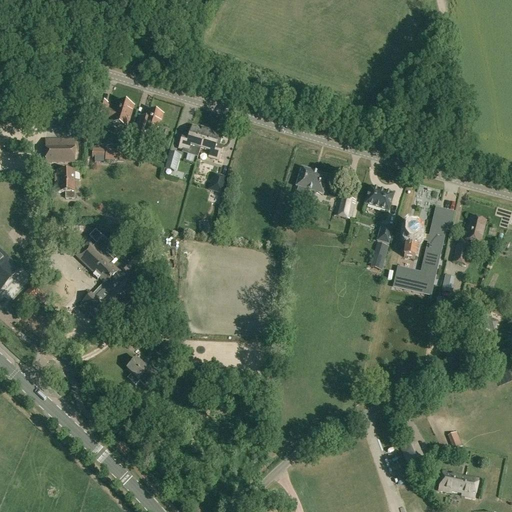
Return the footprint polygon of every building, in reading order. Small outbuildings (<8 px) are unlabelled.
[(126,128),(133,107),(117,102),(114,112),(107,110),(108,106),(98,103),(94,118),(103,121),(104,119),(112,121),(111,123),(126,128)] [(162,116),(148,112),(146,120),(140,119),(133,139),(145,143),(147,135),(156,137),(158,128),(160,127),(162,123),(161,121),(162,116)] [(190,146),(200,149),(206,130),(200,128),(200,130),(192,127),(189,137),(183,135),(179,149),(188,152),(190,146)] [(219,137),(219,135),(211,133),(211,131),(206,130),(200,149),(210,152),(209,158),(218,161),(223,146),(219,145),(221,138),(219,137)] [(46,164),(74,164),(73,140),(45,141),(46,164)] [(104,150),(92,149),(92,160),(104,160),(104,150)] [(125,151),(105,149),(105,161),(124,163),(125,151)] [(165,168),(165,169),(174,171),(179,157),(169,154),(165,168)] [(308,191),(323,196),(329,177),(301,169),(296,187),(298,188),(296,196),(306,199),(308,191)] [(74,193),(75,193),(74,172),(57,172),(57,176),(54,176),(54,183),(57,183),(57,193),(66,193),(66,199),(74,199),(74,193)] [(222,194),(227,179),(214,175),(210,190),(222,194)] [(370,188),(364,205),(388,213),(394,195),(370,188)] [(351,221),(355,201),(338,197),(333,217),(351,221)] [(415,260),(418,244),(418,243),(419,242),(429,244),(421,278),(399,272),(396,285),(430,292),(448,215),(436,213),(430,240),(420,238),(419,235),(418,234),(417,232),(416,232),(414,231),(413,231),(412,230),(410,231),(409,231),(407,232),(406,233),(405,234),(405,235),(404,236),(404,237),(404,239),(404,240),(404,241),(405,242),(406,243),(403,258),(415,260)] [(400,225),(409,227),(411,217),(403,215),(400,225)] [(470,218),(465,240),(480,244),(485,222),(484,222),(482,219),(480,219),(477,220),(470,218)] [(393,229),(386,227),(381,226),(376,241),(388,245),(393,229)] [(86,310),(101,325),(111,314),(110,313),(112,310),(117,315),(137,293),(134,290),(138,285),(133,280),(145,267),(132,255),(127,260),(103,237),(94,246),(95,247),(94,248),(89,243),(76,257),(104,284),(92,296),(91,295),(79,307),(84,312),(86,310)] [(370,268),(381,272),(389,247),(377,244),(370,268)] [(462,265),(466,253),(456,250),(453,263),(462,265)] [(0,253),(0,290),(3,293),(22,271),(0,253)] [(443,287),(451,290),(456,279),(448,276),(443,287)] [(64,312),(74,307),(68,296),(58,301),(64,312)] [(445,300),(436,298),(434,315),(443,316),(445,300)] [(15,303),(11,308),(19,315),(23,310),(15,303)] [(190,303),(184,308),(188,312),(194,308),(190,303)] [(498,323),(488,320),(490,314),(480,310),(471,335),(480,339),(484,329),(494,333),(498,323)] [(152,324),(143,325),(145,340),(155,339),(152,324)] [(144,387),(156,374),(149,367),(146,370),(136,360),(127,370),(132,374),(127,379),(135,387),(139,382),(144,387)] [(456,433),(448,436),(453,450),(461,447),(456,433)] [(417,441),(401,448),(408,465),(424,458),(417,441)] [(332,511),(388,511),(385,497),(379,499),(372,470),(294,490),(299,511),(331,511),(332,511)] [(475,498),(479,478),(443,471),(439,492),(475,498)]
